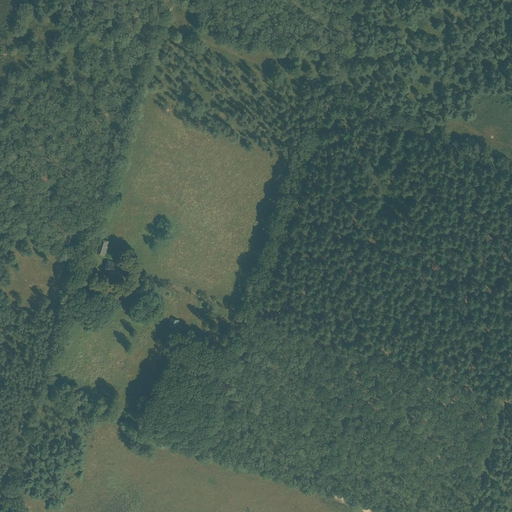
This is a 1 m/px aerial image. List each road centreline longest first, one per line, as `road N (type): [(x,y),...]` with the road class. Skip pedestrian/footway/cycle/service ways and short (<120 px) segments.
road 1 (track): [(85,289),(91,282),(156,280),(511,399)]
road 2 (track): [(0,230),(50,249),(85,289),(11,511)]
road 3 (track): [(101,0),(337,92)]
